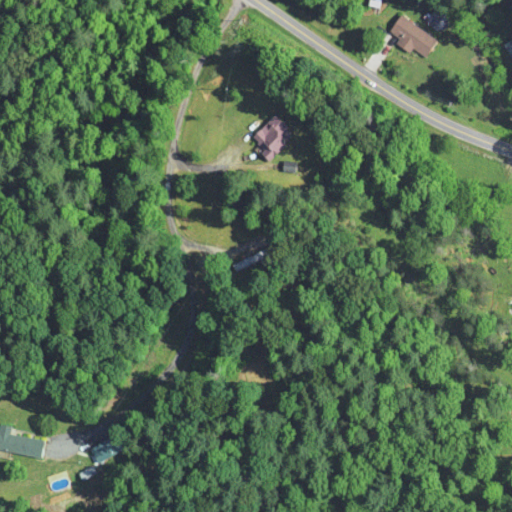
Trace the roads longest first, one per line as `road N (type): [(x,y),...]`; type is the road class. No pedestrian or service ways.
road 1 (residential): [(236,0),(190,84),(173,147),(173,223),(190,261),(194,298),(184,354),(141,402),(88,436)]
road 2 (residential): [(511,150),(388,90),(252,0)]
road 3 (track): [(511,113),(486,44),(458,0)]
